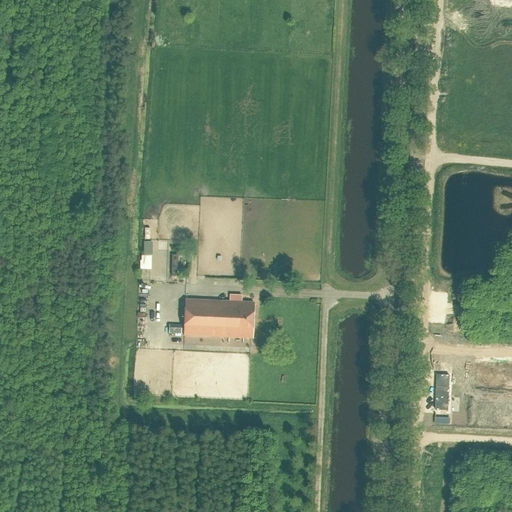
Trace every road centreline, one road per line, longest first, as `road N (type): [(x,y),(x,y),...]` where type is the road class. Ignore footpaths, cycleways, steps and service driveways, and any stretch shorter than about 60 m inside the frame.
road 1 (track): [(338,0),(315,511)]
road 2 (tertiary): [(398,297),(412,0)]
road 3 (tertiary): [(388,511),(398,297)]
